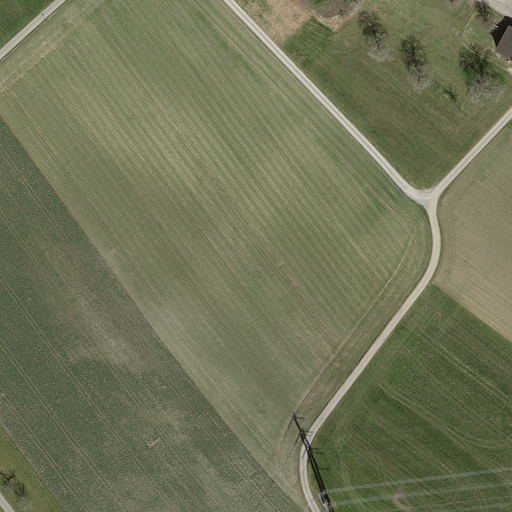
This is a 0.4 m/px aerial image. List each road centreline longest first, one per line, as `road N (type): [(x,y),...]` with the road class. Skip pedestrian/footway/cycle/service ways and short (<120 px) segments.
road 1 (track): [(429,202),(436,237),(428,278),(309,439),(306,483),(318,511)]
road 2 (track): [(228,0),(410,194),(429,202)]
road 3 (track): [(429,202),(511,113)]
